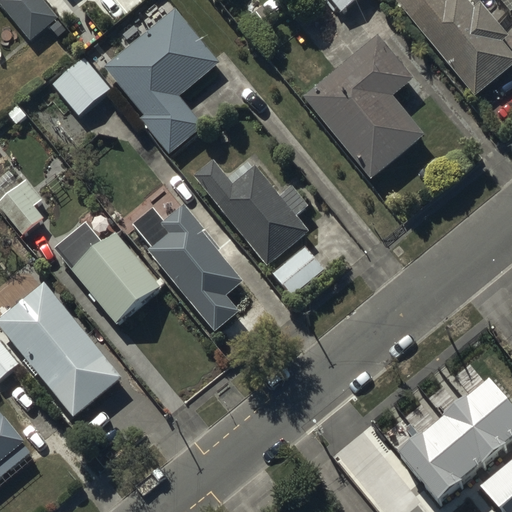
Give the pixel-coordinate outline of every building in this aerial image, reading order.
[(59,19),(43,0),(0,0),(0,3),(31,41),(59,19)] [(355,0),(329,0),(341,13),(355,0)] [(397,0),(475,96),(511,66),(511,53),(502,41),(507,37),(480,3),(475,7),(469,0),(397,0)] [(218,62),(175,10),(104,67),(145,117),(142,119),(170,154),(203,128),(177,95),(218,62)] [(413,79),(378,36),(303,96),(371,180),(425,136),(392,95),(413,79)] [(111,90),(85,59),(54,86),(80,117),(111,90)] [(214,161),(195,176),(268,267),(310,234),(296,217),(308,207),(293,188),(281,197),(257,168),(234,186),(214,161)] [(43,200),(27,181),(21,186),(10,173),(0,182),(0,202),(0,210),(22,237),(44,219),(34,207),(43,200)] [(153,247),(148,251),(217,331),(239,312),(226,297),(244,282),(228,264),(245,249),(233,235),(217,249),(202,232),(205,230),(183,203),(163,220),(154,209),(134,226),(153,247)] [(159,288),(115,233),(102,243),(87,224),(55,249),(115,323),(159,288)] [(123,378),(45,284),(0,320),(0,329),(74,419),(123,378)] [(0,382),(20,365),(0,341),(0,382)] [(511,415),(490,388),(402,460),(441,508),(511,450),(511,415)] [(24,442),(0,413),(0,481),(32,455),(22,444),(24,442)] [(511,511),(511,473),(485,495),(499,511),(511,511)]
